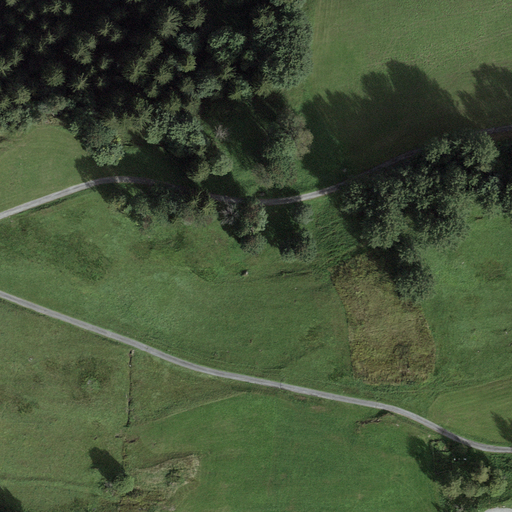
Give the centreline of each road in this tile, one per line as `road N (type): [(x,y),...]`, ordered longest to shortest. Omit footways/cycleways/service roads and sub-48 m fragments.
road 1 (track): [(0,284),(225,372),(348,400),(511,453)]
road 2 (track): [(511,116),(288,191),(228,194),(141,162),(0,211)]
